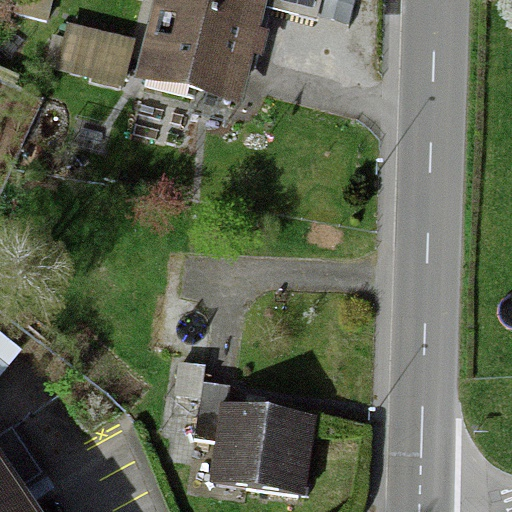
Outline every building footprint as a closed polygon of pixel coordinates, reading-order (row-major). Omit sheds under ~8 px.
[(236,0),(155,0),(133,93),(240,119),(267,7),(236,0)] [(62,67),(131,72),(133,30),(64,26),(62,67)] [(193,442),(226,448),(232,412),(236,388),(202,383),(205,368),(180,364),(174,399),(199,403),(193,442)] [(248,489),(298,497),(309,424),(232,412),(226,448),(224,468),(251,472),(248,489)] [(0,439),(0,511),(4,511),(2,509),(46,480),(13,431),(0,439)]
